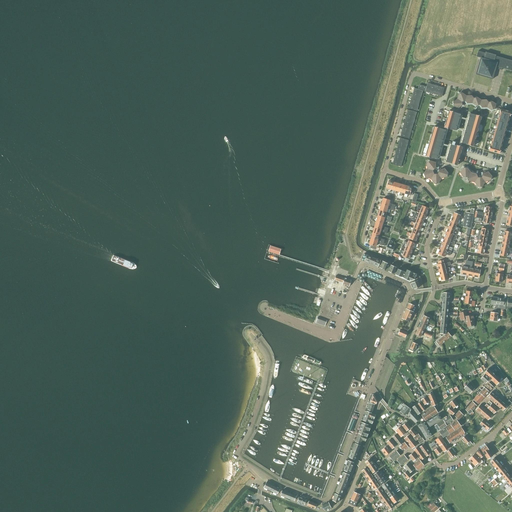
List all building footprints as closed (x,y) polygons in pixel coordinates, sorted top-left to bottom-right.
[(503,70),(503,69),(511,71),(511,61),(496,57),(497,55),(486,52),(486,53),(479,51),(477,57),(481,59),(477,73),(476,75),(493,80),(497,67),(500,68),(499,69),(503,70)] [(443,59),(435,63),(435,62),(430,64),(432,68),(431,68),(433,72),(446,66),(443,59)] [(415,89),(409,109),(417,111),(424,92),(443,96),(445,88),(428,84),(427,87),(420,85),(418,90),(415,89)] [(454,106),(457,108),(463,105),(462,102),(464,101),(467,101),(467,103),(473,103),(476,106),(477,105),(480,105),(482,106),(482,108),(487,108),(491,111),(493,109),(495,109),(496,104),(492,101),(491,103),(489,103),(487,101),(487,100),(481,100),(477,97),(476,98),(474,98),(472,97),(472,96),(466,96),(462,93),(461,94),(458,95),(457,100),(453,102),(455,104),(454,106)] [(408,111),(406,117),(415,119),(417,113),(408,111)] [(448,119),(459,122),(462,115),(460,114),(450,111),(448,119)] [(483,117),(471,114),(469,121),(481,125),(483,117)] [(510,117),(501,114),(499,119),(509,122),(510,117)] [(405,123),(413,126),(415,119),(406,117),(405,123)] [(446,126),(457,130),(459,122),(448,119),(446,126)] [(509,122),(499,119),(498,125),(507,127),(509,122)] [(481,125),(469,121),(467,128),(479,132),(481,125)] [(403,130),(411,133),(413,126),(405,123),(403,130)] [(507,127),(498,125),(496,130),(506,133),(507,127)] [(446,130),(435,127),(433,134),(444,137),(446,130)] [(479,132),(467,128),(465,136),(477,139),(479,132)] [(409,139),(411,133),(403,130),(401,137),(409,139)] [(506,133),(496,130),(495,135),(504,138),(506,133)] [(431,141),(442,145),(444,137),(433,134),(431,141)] [(504,138),(495,135),(493,140),(503,143),(504,138)] [(463,143),(474,146),(477,139),(465,136),(463,143)] [(399,145),(407,147),(409,141),(401,138),(399,145)] [(503,143),(493,140),(492,145),(501,148),(503,143)] [(429,149),(440,152),(442,145),(431,141),(429,149)] [(461,150),(462,146),(455,144),(456,142),(453,141),(453,144),(452,144),(447,162),(458,165),(462,150),(461,150)] [(407,147),(399,145),(397,152),(405,154),(407,147)] [(490,151),(500,153),(501,148),(492,145),(490,151)] [(427,156),(438,159),(440,152),(429,149),(427,156)] [(405,154),(397,152),(395,158),(404,161),(405,154)] [(404,161),(395,158),(393,165),(402,167),(404,161)] [(436,175),(434,175),(432,173),(433,171),(434,169),(436,169),(435,162),(429,161),(428,163),(426,163),(427,169),(423,175),(425,176),(426,178),(431,180),(434,184),(437,183),(438,184),(442,179),(447,177),(447,175),(448,173),(444,169),(439,171),(439,173),(438,175),(436,175)] [(463,169),(462,171),(461,173),(464,177),(466,177),(467,177),(469,178),(470,179),(469,181),(474,183),(478,187),(479,187),(480,188),(482,187),(483,187),(486,183),(491,181),(490,179),(492,176),(488,172),(483,174),(483,177),(481,178),(479,179),(478,178),(477,176),(477,174),(471,173),(471,172),(468,168),(466,169),(463,169)] [(393,190),(395,183),(389,181),(387,189),(389,189),(388,192),(391,193),(392,190),(393,190)] [(395,183),(393,190),(394,191),(393,194),(396,194),(397,192),(399,192),(401,184),(395,183)] [(405,194),(407,186),(401,184),(399,192),(401,193),(400,196),(402,196),(403,193),(405,194)] [(407,186),(405,194),(406,194),(405,197),(407,198),(408,195),(410,196),(410,195),(413,196),(414,190),(412,189),(413,188),(407,186)] [(395,209),(392,207),(389,207),(382,205),(380,211),(387,213),(388,209),(395,211),(395,209)] [(419,205),(418,208),(421,209),(420,213),(427,216),(430,208),(423,205),(423,206),(419,205)] [(477,211),(475,217),(478,218),(479,215),(485,216),(485,217),(492,218),(493,211),(492,211),(493,208),(487,207),(486,213),(477,211)] [(471,229),(475,209),(472,209),(471,213),(466,212),(463,227),(471,229)] [(425,221),(427,216),(420,213),(419,215),(416,214),(414,217),(418,218),(425,221)] [(451,222),(458,224),(460,219),(462,220),(463,217),(461,216),(455,213),(451,222)] [(478,218),(482,219),(481,222),(491,224),(492,218),(485,217),(485,216),(479,215),(478,218)] [(392,220),(388,219),(385,218),(378,216),(377,222),(383,224),(384,221),(391,223),(392,220)] [(425,221),(418,218),(414,217),(413,220),(417,221),(416,223),(423,226),(425,221)] [(414,229),(421,231),(423,226),(416,223),(412,222),(411,225),(415,227),(414,229)] [(451,222),(449,228),(456,230),(460,232),(461,229),(457,227),(457,226),(458,224),(451,222)] [(412,234),(419,236),(421,231),(414,229),(410,227),(409,230),(413,232),(412,234)] [(447,233),(454,235),(454,234),(458,236),(460,232),(456,230),(449,228),(447,233)] [(419,236),(412,234),(408,232),(407,236),(411,237),(410,239),(417,242),(419,236)] [(445,238),(452,241),(452,239),(456,241),(458,237),(454,236),(454,235),(447,233),(445,238)] [(443,243),(450,246),(450,244),(454,246),(456,242),(452,241),(445,238),(443,243)] [(381,242),(378,241),(371,239),(369,245),(372,246),(371,249),(377,250),(378,247),(376,247),(377,244),(380,245),(384,246),(384,245),(386,246),(387,244),(381,242)] [(392,253),(395,247),(392,246),(393,242),(390,241),(386,251),(392,253)] [(441,248),(448,251),(448,250),(452,251),(453,249),(449,247),(450,246),(443,243),(441,248)] [(412,254),(414,249),(403,245),(402,248),(406,250),(405,252),(412,254)] [(271,247),(269,253),(281,256),(282,251),(271,247)] [(452,253),(448,251),(441,248),(439,253),(446,256),(446,255),(450,256),(452,253)] [(412,254),(405,252),(401,250),(400,253),(404,255),(403,257),(410,260),(412,254)] [(365,254),(362,260),(365,261),(372,264),(378,267),(381,261),(378,259),(377,260),(374,259),(368,256),(365,254)] [(439,270),(447,269),(446,267),(452,266),(451,262),(445,264),(444,260),(439,262),(440,265),(438,265),(439,270)] [(468,276),(471,262),(468,261),(467,265),(466,267),(463,266),(462,275),(468,276)] [(386,271),(388,264),(389,264),(383,262),(380,268),(386,271)] [(475,269),(473,277),(479,278),(481,270),(478,270),(478,267),(482,267),(482,264),(476,263),(475,266),(475,269)] [(391,266),(389,272),(394,274),(397,269),(398,266),(392,264),(391,266)] [(502,283),(503,273),(504,267),(500,267),(499,270),(501,271),(501,275),(496,274),(495,282),(502,283)] [(447,269),(439,270),(441,276),(448,274),(447,272),(451,271),(450,268),(447,269)] [(415,280),(417,275),(414,273),(408,270),(406,273),(404,272),(398,270),(396,275),(402,278),(402,277),(404,278),(411,282),(415,280)] [(337,276),(335,280),(343,283),(343,285),(349,287),(351,280),(345,278),(344,279),(337,276)] [(415,290),(421,287),(418,281),(412,283),(415,290)] [(474,298),(475,292),(467,291),(465,304),(472,304),(471,309),(475,310),(476,303),(473,303),(473,298),(474,298)] [(507,306),(508,300),(505,300),(505,299),(491,298),(491,304),(496,304),(495,308),(505,309),(505,306),(507,306)] [(407,309),(403,319),(404,320),(405,320),(406,320),(408,321),(409,322),(410,322),(414,312),(413,312),(415,306),(413,305),(410,304),(409,306),(408,307),(407,309)] [(504,312),(504,310),(502,310),(494,309),(494,313),(491,312),(489,320),(497,322),(498,315),(501,315),(501,316),(504,317),(505,312),(504,312)] [(468,317),(467,312),(460,314),(462,320),(466,319),(468,327),(475,326),(474,321),(475,321),(474,315),(468,317)] [(424,316),(421,322),(427,325),(430,326),(434,327),(435,328),(435,325),(428,322),(430,318),(424,316)] [(326,327),(328,321),(320,318),(318,324),(326,327)] [(430,326),(427,325),(421,322),(419,328),(424,331),(426,326),(433,329),(434,327),(430,326)] [(422,337),(424,331),(419,328),(416,334),(422,337)] [(406,338),(408,333),(401,330),(399,335),(406,338)] [(449,333),(447,335),(437,342),(440,347),(452,337),(449,333)] [(418,349),(420,345),(418,345),(413,343),(411,349),(416,351),(417,349),(418,349)] [(489,378),(493,373),(492,372),(489,369),(484,374),(489,378)] [(486,384),(490,379),(485,375),(481,379),(486,384)] [(496,376),(492,381),(497,386),(501,381),(496,376)] [(470,394),(475,389),(469,383),(464,389),(470,394)] [(485,388),(490,393),(494,388),(489,383),(485,388)] [(490,393),(485,388),(482,391),(481,390),(481,391),(481,392),(480,393),(485,398),(490,393)] [(479,404),(485,398),(480,393),(477,391),(475,393),(478,395),(474,400),(479,404)] [(488,397),(494,403),(499,398),(492,392),(488,397)] [(429,405),(428,404),(430,402),(427,397),(421,400),(425,406),(427,404),(427,406),(429,405)] [(498,407),(503,402),(500,399),(501,398),(500,397),(499,398),(494,403),(498,407)] [(454,409),(456,407),(459,405),(455,400),(450,403),(454,409)] [(421,402),(418,405),(423,412),(426,410),(428,409),(427,407),(425,408),(421,402)] [(470,415),(473,411),(477,406),(473,402),(466,410),(470,415)] [(503,402),(498,407),(503,411),(508,406),(503,402)] [(488,409),(494,414),(499,409),(493,404),(490,407),(488,409)] [(423,412),(418,405),(413,408),(418,415),(423,412)] [(408,416),(412,410),(407,406),(401,413),(407,417),(408,416)] [(453,416),(457,411),(451,407),(447,411),(453,416)] [(428,412),(432,418),(438,413),(435,408),(433,408),(428,412)] [(480,413),(484,417),(488,411),(484,408),(480,413)] [(412,410),(408,416),(416,423),(421,418),(419,415),(418,417),(415,412),(412,410)] [(373,424),(376,415),(372,414),(372,413),(367,411),(364,421),(369,423),(369,422),(373,424)] [(459,420),(464,415),(460,411),(455,416),(459,420)] [(488,411),(484,417),(489,421),(493,415),(488,411)] [(426,421),(432,418),(428,412),(426,413),(426,412),(423,414),(423,415),(422,416),(426,421)] [(427,439),(433,436),(429,430),(428,428),(442,419),(441,417),(442,417),(440,414),(427,422),(425,423),(420,426),(420,428),(427,439)] [(454,420),(450,416),(447,418),(447,417),(445,418),(446,419),(444,420),(447,425),(448,424),(449,425),(451,424),(450,423),(454,420)] [(488,431),(491,426),(484,420),(480,424),(488,431)] [(437,429),(439,432),(447,426),(443,421),(437,425),(435,426),(434,427),(436,430),(437,429)] [(451,425),(455,431),(461,426),(457,421),(451,425)] [(366,442),(372,426),(363,423),(359,434),(356,442),(361,444),(363,440),(366,442)] [(407,432),(411,428),(407,423),(402,426),(407,432)] [(446,428),(450,434),(455,431),(451,425),(446,428)] [(407,433),(404,430),(401,426),(396,431),(401,437),(407,433)] [(443,438),(450,434),(446,428),(440,432),(443,438)] [(457,431),(461,436),(465,434),(462,428),(457,431)] [(419,435),(418,435),(413,429),(409,432),(416,441),(421,438),(419,435)] [(452,435),(455,440),(459,438),(459,439),(460,438),(460,437),(461,436),(457,431),(452,435)] [(393,438),(396,442),(399,447),(404,443),(400,439),(397,434),(393,438)] [(408,443),(413,439),(410,435),(405,439),(408,443)] [(455,441),(455,440),(452,435),(446,438),(450,444),(454,441),(455,442),(456,442),(455,441)] [(470,447),(473,444),(466,436),(465,437),(463,439),(470,447)] [(440,446),(445,442),(441,437),(436,440),(438,443),(440,446)] [(393,449),(397,446),(391,439),(387,443),(393,449)] [(413,439),(408,443),(413,449),(418,445),(413,439)] [(440,446),(438,443),(436,444),(434,442),(430,445),(432,447),(434,451),(438,448),(438,447),(440,446)] [(440,446),(444,452),(450,448),(445,442),(440,446)] [(353,451),(358,453),(361,446),(355,444),(353,451)] [(431,454),(428,449),(424,444),(420,448),(426,457),(431,454)] [(386,456),(391,452),(386,446),(385,447),(385,448),(382,450),(386,456)] [(481,450),(485,456),(488,460),(493,456),(486,446),(481,450)] [(480,450),(476,453),(481,459),(482,460),(485,462),(486,461),(482,458),(485,456),(481,450),(480,450)] [(358,453),(353,451),(350,458),(355,460),(358,453)] [(422,452),(418,455),(422,461),(422,460),(425,458),(426,457),(422,452)] [(418,458),(414,453),(409,456),(414,462),(415,460),(416,462),(420,459),(418,458)] [(476,453),(469,460),(470,461),(476,466),(480,462),(484,466),(486,464),(485,462),(482,460),(481,459),(476,453)] [(369,468),(374,465),(374,464),(370,459),(365,463),(369,468)] [(494,467),(499,464),(494,459),(490,462),(494,467)] [(418,471),(424,465),(420,460),(413,465),(418,471)] [(498,472),(503,469),(499,464),(494,467),(498,472)] [(374,465),(369,468),(373,474),(378,470),(374,465)] [(366,477),(371,473),(367,467),(362,471),(366,477)] [(502,477),(507,474),(503,469),(498,472),(502,477)] [(378,480),(383,477),(379,471),(374,475),(378,480)] [(408,480),(412,476),(407,471),(403,475),(408,480)] [(341,479),(347,481),(350,475),(344,473),(341,479)] [(371,473),(366,477),(369,482),(375,479),(371,473)] [(507,474),(502,477),(506,482),(511,478),(507,474)] [(387,482),(383,477),(378,480),(382,486),(387,482)] [(339,486),(344,488),(347,481),(341,479),(339,486)] [(375,479),(369,482),(373,487),(378,483),(375,479)] [(271,491),(274,486),(267,483),(264,488),(271,491)] [(274,486),(271,491),(278,494),(280,490),(274,486)] [(342,495),(344,488),(339,486),(336,493),(342,495)] [(379,496),(384,493),(381,488),(376,491),(379,496)] [(392,490),(387,494),(390,499),(395,495),(392,490)] [(356,507),(361,495),(355,492),(351,500),(350,499),(348,504),(356,507)] [(382,501),(388,497),(384,493),(379,496),(382,501)] [(339,503),(341,496),(336,494),(333,501),(339,503)] [(395,495),(390,499),(394,504),(399,500),(395,495)] [(305,505),(306,502),(307,500),(300,497),(298,502),(305,505)] [(386,506),(391,502),(388,497),(382,501),(386,506)] [(432,511),(435,511),(439,509),(436,506),(439,503),(435,499),(427,507),(432,511)] [(391,502),(386,506),(389,511),(394,507),(391,502)] [(325,511),(332,508),(329,503),(323,506),(325,511)]
